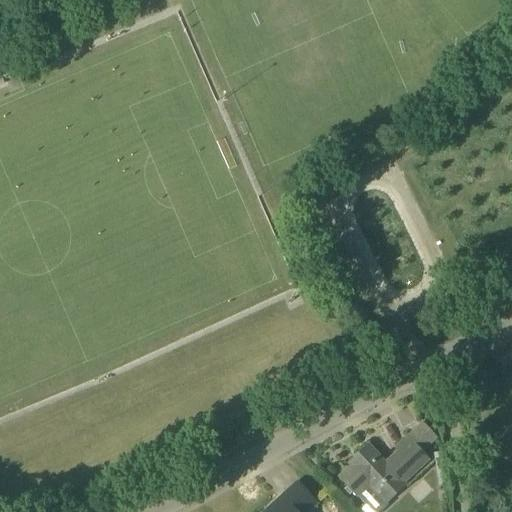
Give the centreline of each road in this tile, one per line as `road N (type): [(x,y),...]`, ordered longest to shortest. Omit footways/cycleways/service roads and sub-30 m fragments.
road 1 (residential): [(181,511),(434,365)]
road 2 (residential): [(461,511),(434,365)]
